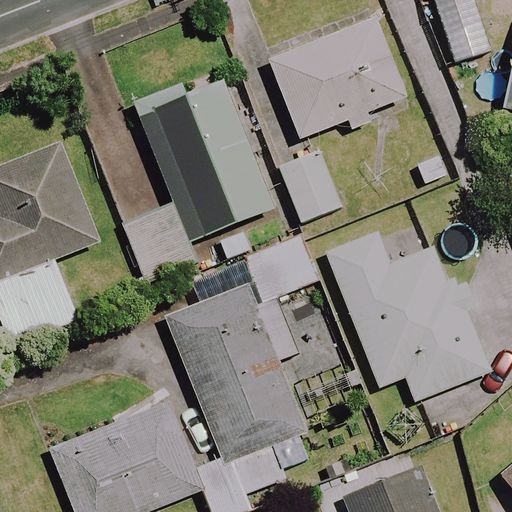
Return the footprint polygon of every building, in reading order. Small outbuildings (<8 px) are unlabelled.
[(495,53),(479,0),(436,0),(456,64),(495,53)] [(403,108),(374,27),(275,62),(303,143),(403,108)] [(177,209),(190,245),(215,236),(224,262),(252,251),(243,225),(278,212),(226,74),(138,107),(177,209)] [(105,245),(68,147),(0,172),(0,319),(11,348),(80,322),(57,263),(105,245)] [(323,151),(282,164),(303,226),(344,212),(323,151)] [(190,245),(177,209),(125,229),(148,289),(199,270),(190,245)] [(323,285),(304,236),(247,259),(266,308),(323,285)] [(393,271),(379,238),(330,258),(383,389),(408,379),(419,407),(498,375),(470,305),(459,310),(436,253),(393,271)] [(227,468),(281,447),(280,445),(312,433),(284,361),(297,356),(282,316),(260,324),(247,291),(170,322),(223,458),(227,468)] [(227,468),(223,458),(195,469),(171,407),(54,451),(77,511),(151,511),(204,492),(211,511),(249,511),(244,497),(293,478),(281,447),(227,468)] [(442,511),(426,472),(348,504),(351,511),(442,511)] [(511,472),(503,481),(511,490),(511,472)]
